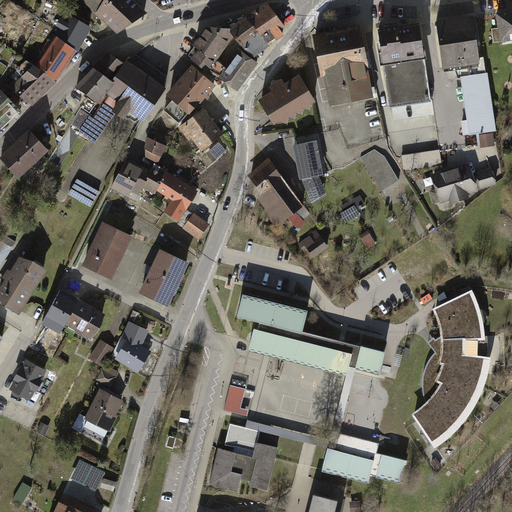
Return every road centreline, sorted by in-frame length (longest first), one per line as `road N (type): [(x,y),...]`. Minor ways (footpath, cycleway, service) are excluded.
road 1 (residential): [(313,0),(306,21),(247,93),(245,163),(183,324)]
road 2 (secondary): [(159,18),(96,50),(0,145)]
road 3 (residential): [(183,324),(120,511)]
